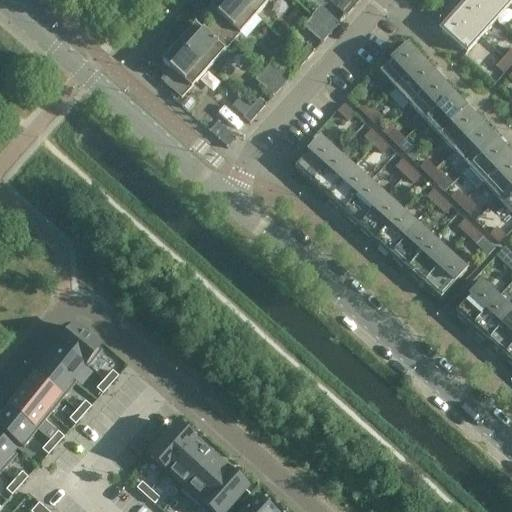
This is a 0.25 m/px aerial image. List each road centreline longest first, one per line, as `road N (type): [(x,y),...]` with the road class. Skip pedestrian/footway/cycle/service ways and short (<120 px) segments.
road 1 (tertiary): [(511,455),(216,193)]
road 2 (tertiary): [(216,193),(0,0)]
road 3 (residential): [(216,193),(386,0)]
road 4 (residential): [(0,382),(57,314),(76,309),(95,316),(167,379)]
road 5 (residential): [(167,379),(315,511)]
road 6 (residential): [(107,511),(75,482),(167,379)]
